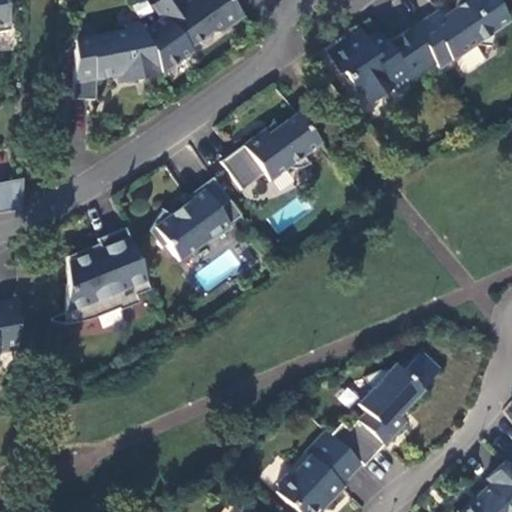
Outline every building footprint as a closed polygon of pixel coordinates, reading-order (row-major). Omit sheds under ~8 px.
[(0,0),(0,31),(10,30),(3,0),(0,0)] [(242,19),(226,0),(191,0),(195,4),(188,8),(181,0),(160,0),(150,7),(160,21),(141,34),(160,77),(189,54),(186,50),(209,35),(219,35),(242,19)] [(436,12),(409,30),(434,66),(438,72),(439,71),(434,65),(446,57),(450,63),(473,47),(489,48),(494,34),(508,23),(491,0),(455,0),(456,1),(453,17),(444,23),(436,12)] [(127,84),(160,77),(141,34),(137,25),(124,28),(120,34),(94,39),(88,49),(83,50),(73,52),(71,102),(93,102),(94,82),(95,82),(115,78),(116,78),(117,73),(125,71),(127,84)] [(345,42),(342,38),(322,52),(338,75),(339,74),(353,94),(357,90),(367,104),(389,89),(392,94),(434,66),(409,30),(409,29),(384,46),(378,37),(367,45),(358,33),(345,42)] [(88,49),(94,39),(73,43),(73,52),(83,50),(88,49)] [(439,71),(450,63),(446,57),(434,65),(439,71)] [(117,86),(127,84),(125,71),(117,73),(116,78),(115,78),(117,86)] [(320,145),(295,115),(267,136),(263,131),(219,164),(240,193),(262,177),(268,184),(286,171),(288,171),(293,171),(295,171),(301,170),(305,168),(308,166),(303,158),(320,145)] [(0,211),(21,207),(22,178),(0,182),(0,211)] [(239,218),(211,180),(186,198),(189,202),(184,206),(169,217),(159,211),(158,212),(160,213),(147,233),(159,251),(165,247),(177,264),(194,251),(208,245),(215,240),(226,233),(230,230),(227,226),(239,218)] [(134,298),(149,292),(122,230),(95,242),(98,251),(86,256),(84,251),(65,259),(63,326),(69,326),(76,325),(84,324),(90,322),(92,321),(117,311),(118,313),(138,305),(134,298)] [(0,350),(16,347),(19,296),(0,299),(0,364),(0,361),(0,350)] [(360,464),(362,467),(403,422),(400,420),(395,415),(402,407),(406,406),(408,405),(410,402),(410,398),(412,396),(415,397),(421,391),(419,389),(436,369),(418,351),(406,362),(398,370),(392,368),(389,367),(376,371),(362,377),(366,390),(354,405),(362,412),(345,429),(339,423),(328,434),(360,464)] [(398,370),(406,362),(400,358),(392,368),(398,370)] [(395,415),(400,420),(408,413),(402,407),(395,415)] [(340,486),(360,464),(328,434),(323,430),(302,452),(307,455),(290,473),(283,474),(275,484),(275,490),(274,492),(294,511),(312,511),(324,499),(329,502),(341,487),(340,486)] [(511,511),(511,469),(504,461),(485,480),(489,485),(460,511),(511,511)]
